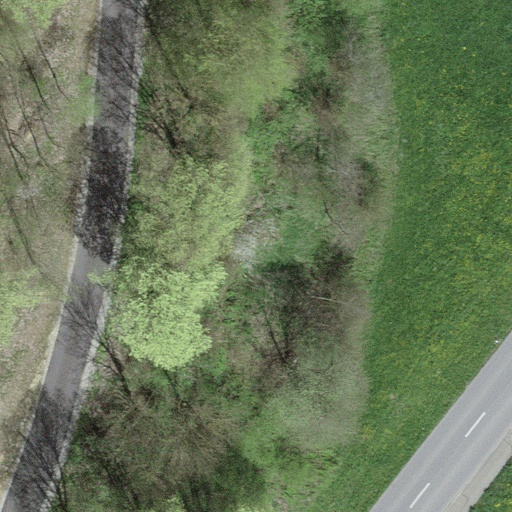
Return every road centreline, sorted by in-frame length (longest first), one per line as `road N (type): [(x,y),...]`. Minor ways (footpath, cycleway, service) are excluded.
road 1 (unclassified): [(25,511),(60,426),(98,242),(122,0)]
road 2 (secondary): [(511,390),(420,511)]
